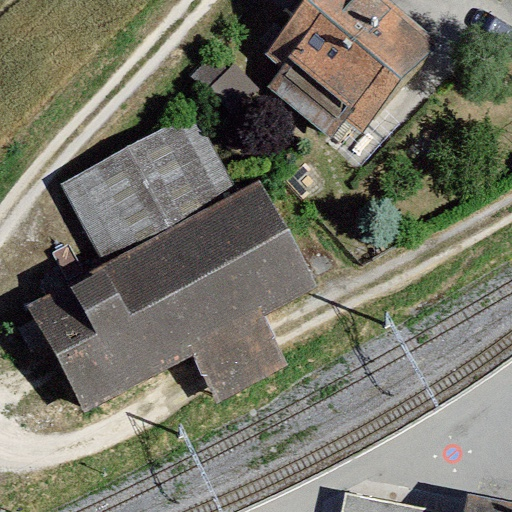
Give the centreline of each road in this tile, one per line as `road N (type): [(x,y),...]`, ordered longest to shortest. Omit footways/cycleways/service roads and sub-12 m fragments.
road 1 (track): [(0,434),(51,444),(102,434),(511,208)]
road 2 (track): [(206,0),(0,232)]
